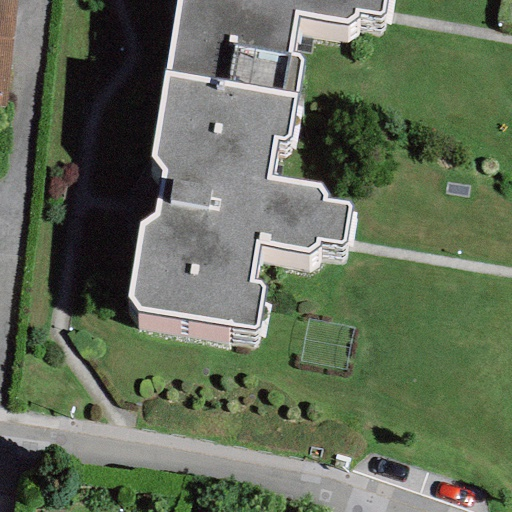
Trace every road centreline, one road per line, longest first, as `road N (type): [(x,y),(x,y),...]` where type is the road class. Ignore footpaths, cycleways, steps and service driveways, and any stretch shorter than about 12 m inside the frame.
road 1 (residential): [(48,0),(4,433)]
road 2 (residential): [(4,433),(188,451),(349,501)]
